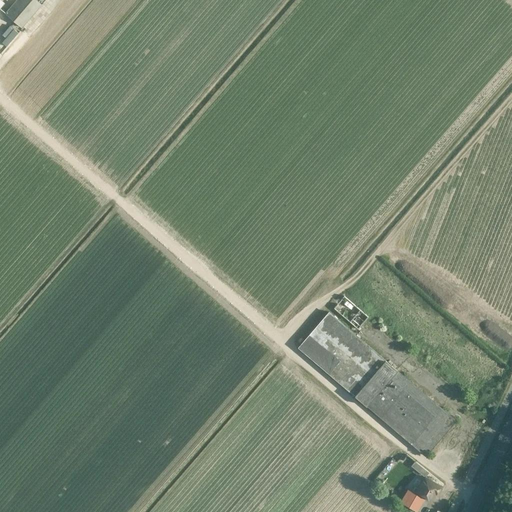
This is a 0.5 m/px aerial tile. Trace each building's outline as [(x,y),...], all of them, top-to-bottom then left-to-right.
[(15,0),(4,13),(21,27),(41,5),(35,0),(15,0)] [(343,295),(333,308),(358,329),(368,316),(343,295)] [(425,455),(425,454),(455,420),(385,360),(328,311),(298,346),(355,395),(354,395),(366,405),(367,405),(425,455)] [(424,473),(428,468),(416,458),(412,464),(424,473)] [(415,486),(404,504),(410,507),(416,497),(417,494),(424,499),(425,496),(431,500),(440,485),(423,476),(417,487),(415,486)]
